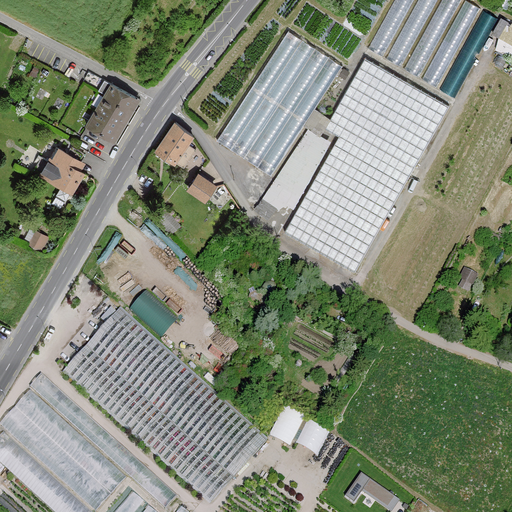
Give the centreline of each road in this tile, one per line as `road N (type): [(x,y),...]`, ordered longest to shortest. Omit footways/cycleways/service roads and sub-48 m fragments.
road 1 (unclassified): [(511,367),(421,332),(290,258),(255,222),(191,125),(165,105)]
road 2 (primary): [(0,377),(165,105)]
road 3 (track): [(39,364),(203,511)]
road 4 (track): [(306,511),(399,320)]
road 5 (unclassified): [(165,105),(0,16)]
road 6 (track): [(320,479),(272,448),(211,511)]
road 7 (track): [(0,414),(62,330),(42,306)]
road 8 (track): [(342,439),(432,487),(450,501),(450,511)]
road 9 (primary): [(165,105),(246,0)]
